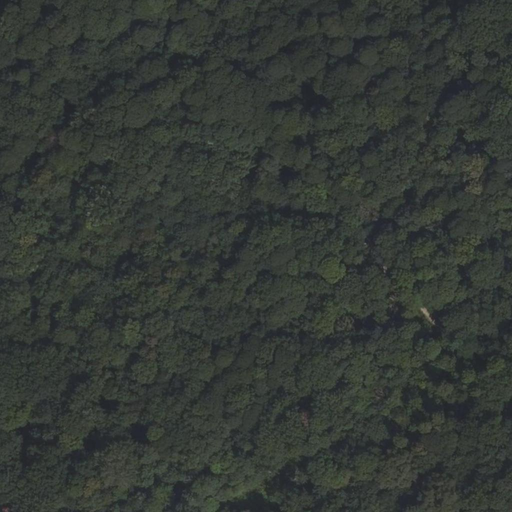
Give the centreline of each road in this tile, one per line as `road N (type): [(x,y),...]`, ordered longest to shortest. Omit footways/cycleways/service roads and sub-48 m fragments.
road 1 (track): [(370,236),(186,23)]
road 2 (track): [(511,396),(370,236)]
